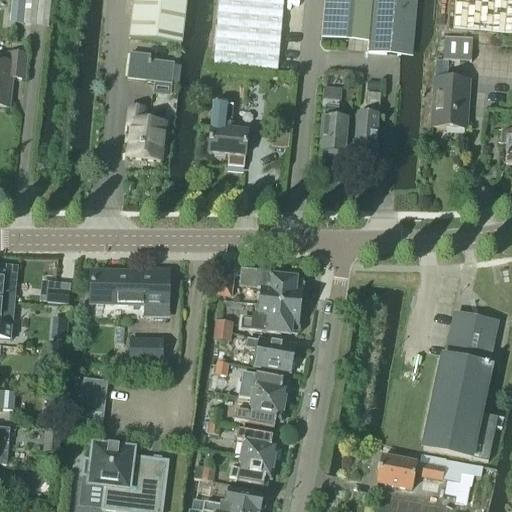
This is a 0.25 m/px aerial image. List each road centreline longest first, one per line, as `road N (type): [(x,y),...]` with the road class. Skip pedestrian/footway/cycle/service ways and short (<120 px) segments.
road 1 (unclassified): [(344,248),(0,241)]
road 2 (residential): [(294,511),(344,248)]
road 3 (unknown): [(298,247),(323,0)]
road 4 (unclassified): [(511,235),(344,248)]
